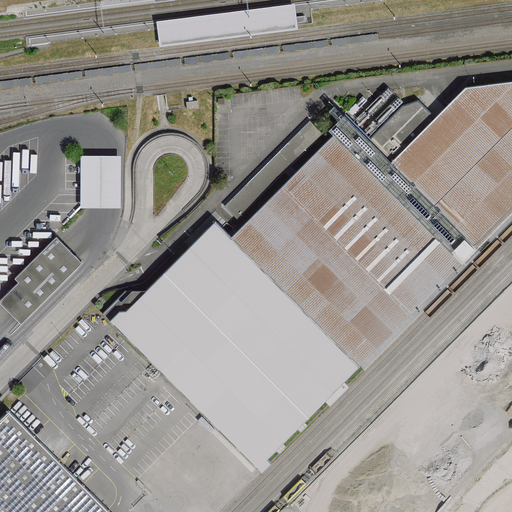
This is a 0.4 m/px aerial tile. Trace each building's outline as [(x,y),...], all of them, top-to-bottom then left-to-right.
[(160,49),(298,31),(295,5),(157,22),(160,49)] [(436,116),(393,162),(478,247),(511,213),(511,80),(466,87),(436,116)] [(356,119),(362,125),(394,93),(389,87),(356,119)] [(349,111),(353,115),(374,95),(370,91),(349,111)] [(366,129),(371,135),(404,102),(398,97),(366,129)] [(393,162),(436,116),(418,100),(404,105),(373,136),(369,140),(393,162)] [(290,177),(231,235),(361,365),(478,247),(393,162),(369,140),(373,136),(371,135),(366,129),(362,125),(356,119),(353,115),(349,111),(347,110),(329,128),(335,134),(296,171),(290,177)] [(286,172),(290,177),(296,171),(292,166),(324,134),(311,121),(225,206),(238,219),(286,172)] [(124,153),(84,153),(84,205),(124,205),(124,153)] [(361,365),(231,235),(216,220),(146,290),(125,291),(104,312),(262,471),(272,462),(268,457),(361,365)] [(60,233),(17,276),(21,280),(2,299),(24,321),(86,260),(60,233)] [(110,511),(56,458),(9,410),(0,419),(0,511),(110,511)]
